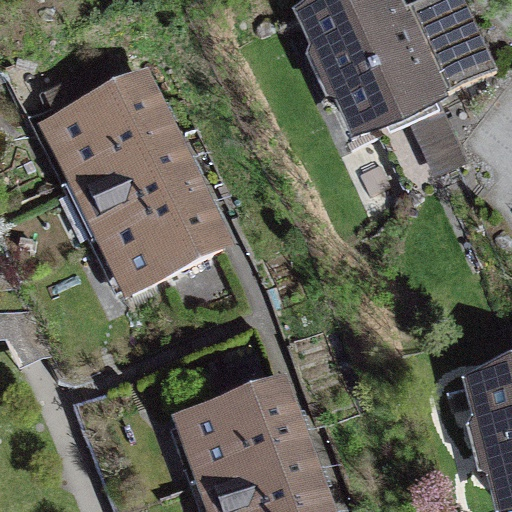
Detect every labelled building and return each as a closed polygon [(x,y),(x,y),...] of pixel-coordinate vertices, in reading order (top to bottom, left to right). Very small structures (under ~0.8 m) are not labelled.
[(361,137),(390,123),(434,103),(448,96),(419,37),(411,29),(400,30),(386,0),(345,0),(306,18),(361,137)] [(469,15),(419,37),(448,96),(496,74),(469,15)] [(51,131),(78,186),(169,143),(142,87),(129,93),(115,66),(49,99),(62,125),(51,131)] [(464,168),(434,103),(390,123),(420,188),(464,168)] [(105,241),(195,197),(169,143),(78,186),(105,241)] [(195,197),(105,241),(132,296),(222,252),(195,197)] [(511,511),(511,380),(476,390),(505,511),(511,511)] [(207,485),(301,450),(279,392),(186,427),(206,483),(207,485)] [(216,511),(307,511),(321,507),(301,450),(207,485),(216,511)]
